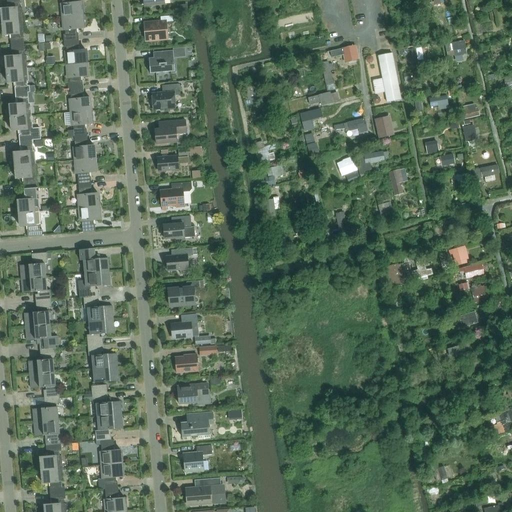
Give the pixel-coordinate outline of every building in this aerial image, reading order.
[(1,9),(2,22),(23,21),(22,8),(20,8),(19,0),(6,0),(7,4),(8,4),(9,9),(1,9)] [(61,4),(62,17),(83,15),(82,3),(74,3),(73,0),(62,0),(62,4),(61,4)] [(418,27),(417,7),(411,7),(411,6),(407,7),(405,8),(407,23),(409,23),(410,28),(418,27)] [(84,28),(83,15),(62,17),(63,30),(65,30),(65,35),(63,35),(64,41),(79,40),(78,34),(77,34),(76,29),(84,28)] [(147,41),(166,39),(164,22),(173,21),(172,16),(160,17),(161,22),(146,24),(147,41)] [(24,34),(23,21),(2,22),(4,35),(11,35),(11,39),(10,39),(11,46),(24,45),(23,34),(24,34)] [(416,30),(405,32),(406,39),(417,38),(416,30)] [(79,46),(79,40),(64,41),(64,48),(66,47),(67,52),(65,52),(66,65),(87,63),(86,50),(78,51),(78,46),(79,46)] [(452,43),(454,57),(466,54),(464,41),(452,43)] [(25,56),(24,45),(11,46),(12,52),(13,52),(13,57),(5,57),(7,70),(27,68),(26,56),(25,56)] [(355,46),(330,52),(331,58),(344,55),(344,58),(357,55),(355,46)] [(407,48),(398,49),(399,56),(408,55),(410,62),(417,61),(416,49),(408,50),(407,48)] [(150,74),(175,72),(173,51),(179,51),(179,50),(153,53),(153,58),(149,59),(150,74)] [(393,54),(391,54),(378,56),(387,103),(402,100),(393,54)] [(322,63),(321,63),(327,91),(328,91),(335,90),(334,85),(333,85),(330,71),(334,70),(333,64),(329,65),(328,62),(327,62),(322,63)] [(81,77),(88,76),(87,63),(66,65),(67,78),(69,78),(69,82),(67,83),(68,89),(70,89),(83,88),(82,81),(81,81),(81,77)] [(33,81),(29,81),(27,68),(7,70),(8,83),(15,83),(16,87),(14,87),(15,94),(28,93),(34,92),(33,81)] [(404,74),(403,74),(405,82),(421,79),(419,71),(404,74)] [(255,81),(253,72),(243,75),(245,83),(255,81)] [(180,95),(179,84),(162,86),(162,87),(163,87),(163,86),(165,86),(166,93),(152,94),(153,110),(167,109),(168,110),(175,109),(174,96),(180,95)] [(248,100),(244,101),(245,106),(258,103),(257,98),(262,97),(259,85),(246,88),(245,88),(248,100)] [(83,94),(83,88),(70,89),(71,100),(69,100),(70,113),(91,111),(90,98),(83,99),(82,94),(83,94)] [(309,98),(308,98),(310,105),(320,103),(321,106),(322,106),(333,103),(330,92),(318,95),(318,96),(309,98)] [(31,103),(29,103),(28,93),(15,94),(16,100),(17,100),(17,104),(10,105),(11,117),(32,115),(31,103)] [(446,96),(429,99),(430,107),(447,104),(446,96)] [(421,101),(414,103),(416,112),(423,111),(421,101)] [(466,106),(460,108),(463,120),(479,116),(477,108),(467,110),(466,106)] [(320,109),(300,114),(304,132),(314,129),(312,121),(322,119),(320,109)] [(73,126),(74,137),(87,136),(86,129),(85,129),(85,125),(92,124),(91,111),(70,113),(72,126),(73,126)] [(19,141),(32,140),(41,140),(40,128),(33,129),(32,115),(11,117),(12,131),(19,130),(20,135),(19,135),(19,141)] [(389,117),(375,120),(379,138),(393,135),(389,117)] [(364,119),(343,124),(345,132),(358,129),(359,133),(367,131),(364,119)] [(156,144),(177,142),(176,134),(186,133),(185,121),(163,122),(163,123),(167,123),(168,129),(155,130),(155,132),(153,133),(153,138),(156,139),(156,144)] [(269,132),(266,122),(249,127),(251,137),(269,132)] [(463,128),(462,128),(465,142),(466,142),(476,140),(473,126),(463,128)] [(461,148),(459,132),(450,132),(452,149),(461,148)] [(312,134),(305,136),(306,143),(314,141),(312,134)] [(73,148),(75,161),(95,159),(94,146),(87,147),(86,142),(88,142),(87,136),(74,137),(75,148),(73,148)] [(33,151),(32,140),(19,141),(20,148),(21,148),(21,152),(14,153),(15,166),(36,164),(35,151),(33,151)] [(262,141),(253,144),(254,150),(264,147),(262,141)] [(276,144),(255,150),(259,165),(268,162),(268,161),(275,160),(273,153),(269,154),(268,151),(277,148),(276,144)] [(437,144),(425,146),(427,155),(439,152),(437,144)] [(366,153),(364,146),(356,148),(358,155),(366,153)] [(366,164),(357,165),(359,175),(365,174),(364,171),(371,170),(370,164),(384,161),(382,152),(364,156),(366,164)] [(453,155),(440,157),(442,166),(455,164),(453,155)] [(158,171),(178,170),(178,165),(189,164),(188,157),(177,158),(177,156),(157,158),(158,171)] [(341,162),(337,164),(342,177),(346,176),(349,184),(360,180),(356,171),(357,170),(355,164),(352,165),(349,157),(343,160),(344,161),(342,162),(341,162)] [(97,172),(95,159),(75,161),(76,174),(77,173),(78,184),(91,183),(91,177),(89,177),(89,172),(97,172)] [(23,189),(36,188),(38,188),(38,181),(36,182),(35,177),(37,177),(36,164),(15,166),(16,179),(24,178),(24,183),(23,183),(23,189)] [(266,181),(261,182),(262,189),(276,186),(274,178),(286,175),(284,165),(275,167),(270,168),(266,169),(268,178),(265,178),(266,181)] [(497,165),(470,172),(472,182),(481,180),(480,177),(499,173),(497,165)] [(400,170),(389,173),(395,196),(402,194),(400,183),(403,182),(400,170)] [(176,208),(184,207),(183,192),(190,192),(192,189),(191,182),(171,184),(172,190),(160,191),(162,211),(163,211),(162,207),(176,206),(176,208)] [(92,190),(91,183),(78,184),(79,195),(78,196),(79,209),(100,207),(98,194),(91,194),(90,190),(92,190)] [(318,193),(316,187),(308,189),(309,195),(318,193)] [(37,199),(36,188),(23,189),(24,196),(25,196),(25,200),(18,201),(19,214),(40,212),(39,199),(37,199)] [(379,202),(377,202),(378,205),(378,206),(382,217),(394,214),(388,194),(378,197),(379,202)] [(273,200),(264,201),(266,217),(275,216),(273,200)] [(93,220),(101,220),(100,207),(79,209),(80,221),(82,221),(82,232),(95,231),(95,225),(93,225),(93,220)] [(41,225),(40,212),(19,214),(20,227),(28,226),(28,231),(27,231),(28,237),(42,236),(42,229),(40,230),(39,225),(41,225)] [(344,213),(336,214),(339,232),(347,231),(344,213)] [(310,216),(318,251),(323,250),(315,215),(310,216)] [(194,228),(191,228),(190,216),(171,218),(175,218),(176,225),(163,226),(163,227),(161,228),(162,233),(164,234),(164,239),(175,238),(175,241),(185,240),(184,238),(195,237),(194,228)] [(368,235),(366,225),(360,226),(361,229),(356,230),(357,239),(362,237),(362,236),(368,235)] [(403,233),(406,243),(420,239),(417,229),(403,233)] [(280,237),(269,239),(270,248),(276,247),(277,253),(282,252),(280,237)] [(463,247),(448,251),(449,255),(452,255),(456,266),(464,264),(463,261),(466,260),(463,247)] [(189,274),(188,269),(187,256),(193,256),(193,254),(196,254),(196,249),(192,250),(192,248),(171,250),(172,257),(166,257),(167,271),(181,269),(181,275),(189,274)] [(97,256),(95,256),(94,249),(79,250),(80,261),(83,260),(85,274),(109,272),(108,258),(98,259),(97,256)] [(47,254),(47,253),(32,254),(32,262),(35,261),(35,264),(20,266),(21,279),(46,277),(44,264),(48,263),(47,261),(52,260),(51,254),(47,254)] [(399,263),(385,267),(391,289),(396,287),(396,285),(408,282),(409,284),(428,279),(423,259),(415,261),(418,270),(406,273),(404,266),(400,267),(399,263)] [(471,266),(459,269),(460,273),(465,272),(467,279),(484,275),(481,265),(471,267),(471,266)] [(83,298),(99,297),(98,289),(96,290),(95,287),(110,285),(109,272),(85,274),(85,280),(78,281),(79,298),(83,298)] [(47,290),(46,277),(21,279),(23,293),(37,292),(38,295),(35,295),(36,309),(52,308),(50,290),(47,290)] [(187,288),(169,290),(170,306),(195,304),(194,288),(200,288),(199,281),(186,282),(187,288)] [(468,283),(458,285),(460,292),(470,289),(468,283)] [(486,299),(483,287),(475,290),(476,295),(472,296),(475,303),(486,299)] [(89,321),(113,319),(112,306),(97,307),(97,304),(99,304),(99,297),(83,298),(84,308),(88,308),(89,321)] [(24,313),(26,327),(50,325),(49,311),(24,313)] [(474,312),(456,317),(458,321),(460,320),(462,328),(470,326),(478,323),(474,312)] [(172,325),(173,338),(198,336),(196,315),(182,317),(183,324),(172,325)] [(103,344),(102,337),(100,337),(99,334),(114,333),(113,319),(89,321),(90,335),(87,335),(88,346),(103,344)] [(39,344),(40,350),(55,349),(55,346),(59,345),(58,343),(58,336),(51,337),(50,325),(26,327),(27,341),(37,340),(37,344),(39,344)] [(414,332),(406,334),(408,340),(416,338),(414,332)] [(211,337),(195,338),(196,345),(211,344),(211,337)] [(93,369),(117,367),(116,354),(101,355),(101,352),(103,352),(103,344),(88,346),(89,356),(92,356),(93,369)] [(463,345),(447,350),(450,359),(466,354),(463,345)] [(201,356),(217,354),(216,346),(200,348),(201,356)] [(55,349),(40,350),(41,357),(43,357),(43,360),(28,361),(30,375),(54,373),(53,359),(56,359),(55,349)] [(176,373),(198,371),(197,354),(188,355),(188,356),(175,358),(176,373)] [(493,356),(473,362),(475,366),(494,361),(493,356)] [(93,369),(94,383),(118,381),(117,367),(93,369)] [(55,386),(54,373),(30,375),(31,389),(46,387),(46,390),(44,390),(45,405),(60,404),(58,386),(55,386)] [(442,386),(439,373),(424,377),(428,390),(442,386)] [(177,386),(178,392),(179,404),(197,403),(197,406),(212,404),(210,404),(209,393),(208,393),(208,384),(177,386)] [(107,392),(106,385),(91,386),(92,393),(107,392)] [(456,397),(454,387),(442,390),(443,391),(419,397),(421,405),(445,399),(445,400),(456,397)] [(92,393),(92,401),(108,399),(107,392),(92,393)] [(120,401),(96,403),(97,417),(121,415),(120,401)] [(34,423),(58,420),(57,407),(33,409),(34,423)] [(501,423),(490,427),(492,436),(510,431),(507,422),(511,420),(511,410),(498,414),(501,423)] [(210,435),(209,424),(214,424),(213,412),(186,415),(187,423),(181,423),(182,440),(183,440),(182,437),(198,436),(198,438),(210,437),(210,435)] [(123,428),(121,415),(97,417),(98,430),(95,431),(95,441),(96,441),(100,441),(111,440),(110,433),(108,433),(108,430),(123,428)] [(48,446),(61,444),(63,444),(63,434),(59,434),(58,420),(34,423),(35,436),(50,435),(50,438),(48,438),(48,446)] [(114,440),(111,440),(100,441),(100,445),(101,452),(99,452),(100,465),(122,463),(121,450),(113,451),(113,446),(114,446),(114,440)] [(40,457),(42,470),(62,469),(61,456),(60,456),(59,451),(61,451),(61,444),(48,446),(46,446),(46,452),(48,452),(48,457),(40,457)] [(185,472),(203,471),(202,455),(212,455),(211,445),(196,447),(197,453),(183,454),(185,476),(186,476),(185,472)] [(123,476),(122,463),(100,465),(101,478),(103,478),(104,489),(118,488),(117,481),(116,481),(116,477),(123,476)] [(444,467),(437,469),(441,480),(448,478),(444,467)] [(49,487),(50,494),(65,492),(64,486),(62,486),(62,482),(63,481),(62,469),(42,470),(43,483),(50,483),(51,487),(49,487)] [(200,487),(186,489),(188,505),(211,503),(213,504),(215,503),(216,503),(218,502),(220,500),(221,498),(221,497),(222,495),(221,486),(220,478),(194,480),(194,481),(200,480),(200,487)] [(459,490),(457,483),(435,490),(437,496),(448,492),(449,493),(459,490)] [(118,494),(118,488),(104,489),(105,500),(103,500),(104,511),(115,511),(126,511),(125,498),(118,499),(117,494),(118,494)] [(45,505),(45,511),(66,511),(65,503),(64,504),(63,499),(65,499),(65,492),(50,494),(51,500),(52,500),(52,505),(45,505)] [(498,506),(483,509),(484,511),(500,511),(505,510),(503,503),(497,504),(498,506)]
